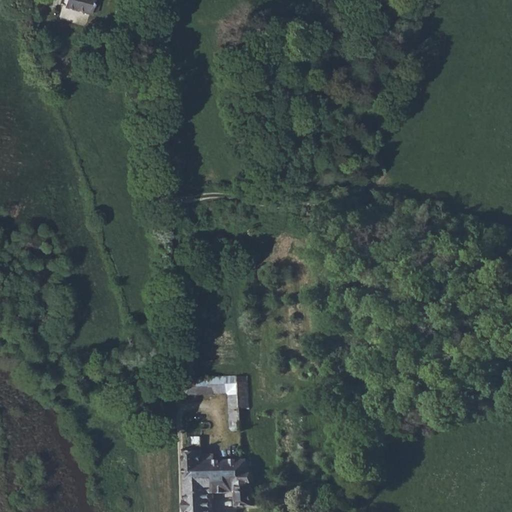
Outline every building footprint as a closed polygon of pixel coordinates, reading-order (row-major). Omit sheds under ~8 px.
[(65,0),(63,7),(90,14),(93,0),(65,0)] [(78,26),(82,13),(63,8),(59,20),(78,26)] [(296,187),(311,186),(310,166),(295,166),(291,134),(273,135),(277,192),(295,190),(296,187)] [(334,358),(321,358),(321,372),(334,372),(334,358)] [(232,432),(242,432),(242,411),(249,411),(248,378),(182,379),(182,395),(230,395),(230,428),(232,432)] [(237,508),(253,506),(252,485),(254,484),(253,474),(248,474),(248,462),(242,462),(204,464),(202,438),(190,439),(190,446),(187,445),(188,486),(189,503),(186,503),(187,511),(213,511),(213,495),(236,495),(237,508)]
